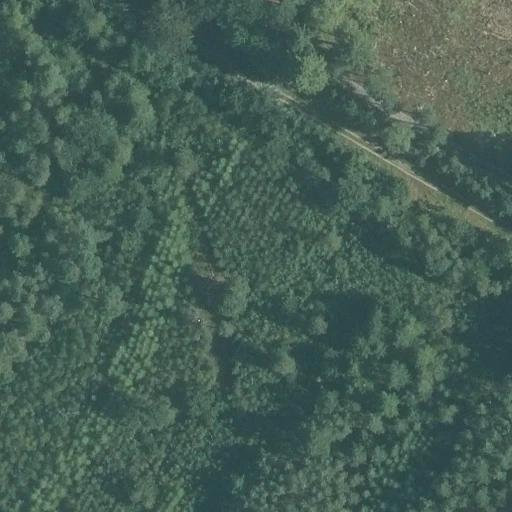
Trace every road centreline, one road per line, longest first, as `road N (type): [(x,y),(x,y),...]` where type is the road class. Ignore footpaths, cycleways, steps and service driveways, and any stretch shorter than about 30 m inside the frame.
road 1 (track): [(511,232),(113,0)]
road 2 (track): [(511,176),(206,0)]
